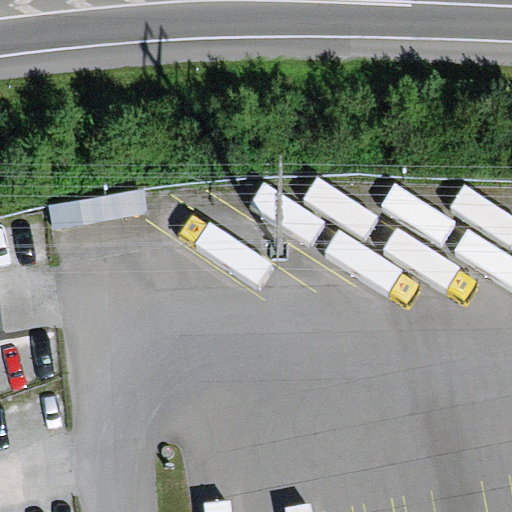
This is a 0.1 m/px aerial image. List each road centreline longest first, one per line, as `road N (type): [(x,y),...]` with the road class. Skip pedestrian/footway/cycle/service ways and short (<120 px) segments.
road 1 (motorway): [(0,38),(286,0)]
road 2 (unknown): [(113,429),(0,476)]
